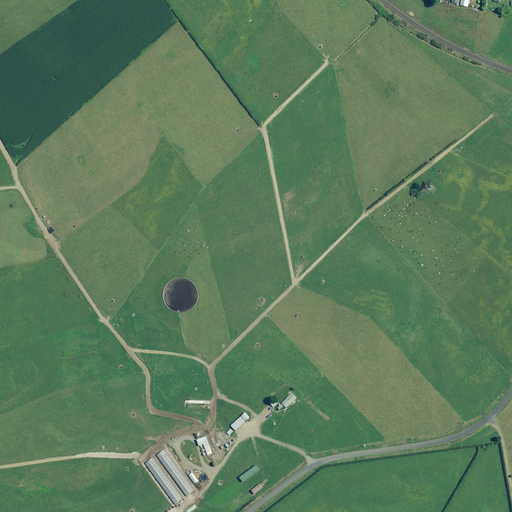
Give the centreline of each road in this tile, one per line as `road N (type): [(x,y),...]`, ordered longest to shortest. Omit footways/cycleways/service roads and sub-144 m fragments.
road 1 (track): [(312,465),(260,437),(256,418),(222,400),(201,362),(125,348),(78,284),(0,144)]
road 2 (unclassified): [(249,511),(312,465),(463,433),(511,391)]
